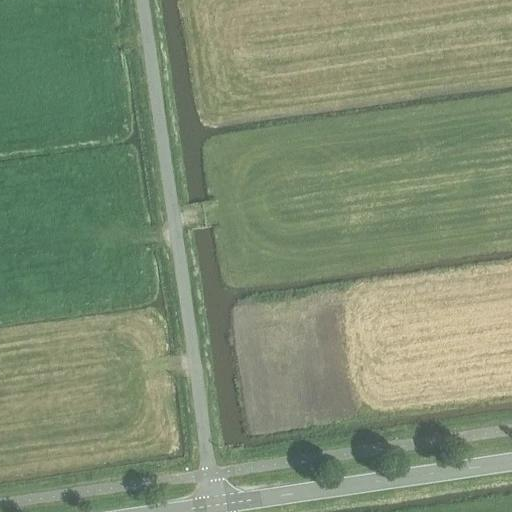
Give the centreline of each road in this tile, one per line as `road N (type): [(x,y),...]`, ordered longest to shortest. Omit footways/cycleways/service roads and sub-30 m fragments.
road 1 (unclassified): [(212,502),(139,0)]
road 2 (tertiary): [(212,502),(511,460)]
